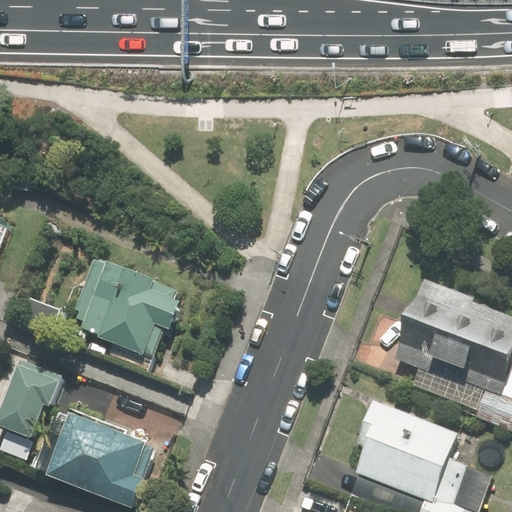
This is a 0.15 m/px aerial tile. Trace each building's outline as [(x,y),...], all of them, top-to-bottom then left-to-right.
[(133,272),(106,261),(87,310),(90,312),(88,318),(94,321),(91,329),(108,335),(107,337),(152,354),(152,352),(163,356),(174,327),(176,329),(191,293),(177,288),(177,287),(134,270),(133,272)] [(511,313),(482,301),(483,297),(434,278),(404,356),(426,366),(419,382),(484,407),(482,414),(511,425),(511,313)] [(79,308),(42,290),(27,320),(64,338),(79,308)] [(23,392),(9,426),(43,439),(56,407),(62,409),(74,378),(30,362),(19,390),(23,392)] [(356,495),(400,511),(485,511),(500,474),(457,458),(466,434),(382,402),(366,444),(374,447),(364,472),(365,473),(356,495)] [(169,446),(85,414),(82,423),(70,418),(51,467),(63,472),(63,474),(146,506),(169,446)]
